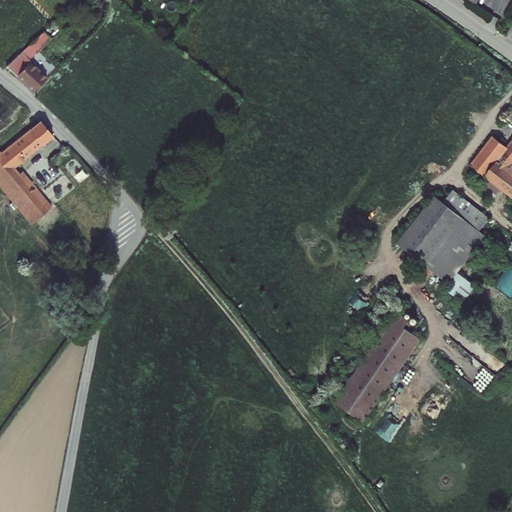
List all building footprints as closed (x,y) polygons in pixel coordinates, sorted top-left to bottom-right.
[(46,44),(39,36),(25,48),(33,56),(46,44)] [(30,59),(33,56),(25,48),(6,65),(23,81),(37,66),(30,59)] [(47,76),(37,66),(23,81),(33,91),(47,76)] [(50,129),(36,114),(0,142),(0,185),(27,219),(48,201),(41,191),(36,195),(14,166),(10,160),(50,129)] [(511,193),(511,125),(502,138),(490,129),(467,159),(511,193)] [(41,191),(19,163),(14,166),(36,195),(41,191)] [(436,198),(466,222),(474,211),(444,187),(436,198)] [(443,290),(454,299),(468,281),(450,267),(478,231),(466,222),(436,198),(427,191),(389,237),(440,279),(435,284),(443,290)] [(329,394),(358,415),(414,330),(400,320),(404,313),(390,304),(329,394)]
